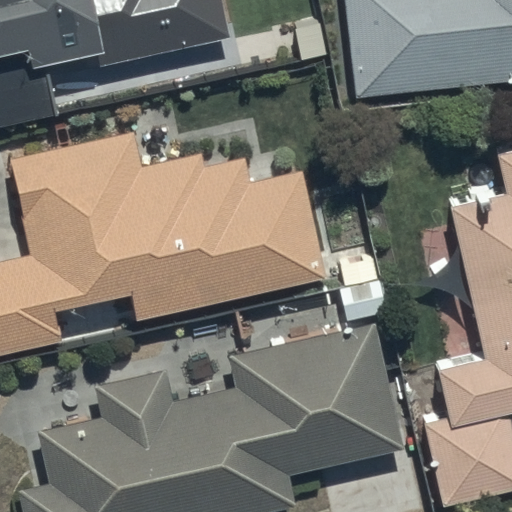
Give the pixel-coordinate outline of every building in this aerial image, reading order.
[(202,37),(194,0),(0,0),(0,122),(46,112),(38,73),(202,37)] [(511,0),(332,0),(343,88),(511,69),(511,0)] [(0,257),(0,347),(53,336),(45,300),(115,285),(122,318),(321,277),(296,161),(240,173),(236,153),(197,161),(195,150),(131,163),(123,127),(0,152),(0,166),(18,253),(0,257)] [(437,413),(412,419),(430,500),(511,481),(511,466),(499,407),(511,404),(511,142),(483,149),(491,186),(438,198),(472,352),(425,362),(429,379),(437,413)] [(5,485),(11,511),(230,511),(283,501),(277,470),(394,445),(368,324),(220,355),(225,379),(165,391),(160,365),(85,380),(91,410),(28,423),(39,478),(5,485)]
